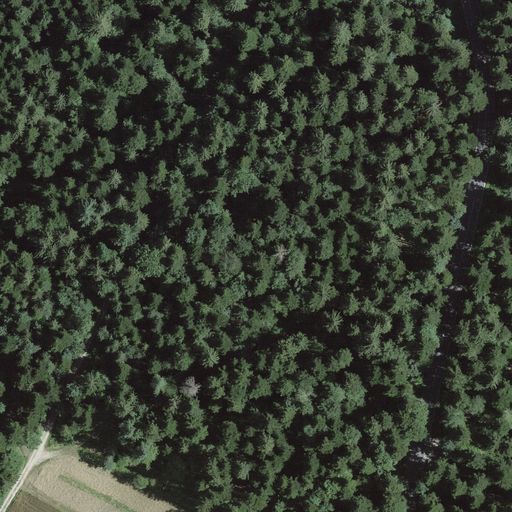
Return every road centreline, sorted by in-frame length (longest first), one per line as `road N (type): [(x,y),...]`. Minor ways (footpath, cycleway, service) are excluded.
road 1 (track): [(0,374),(26,456),(307,325),(475,193)]
road 2 (secondary): [(404,511),(484,138),(482,52),(469,0)]
road 3 (track): [(415,463),(511,365)]
